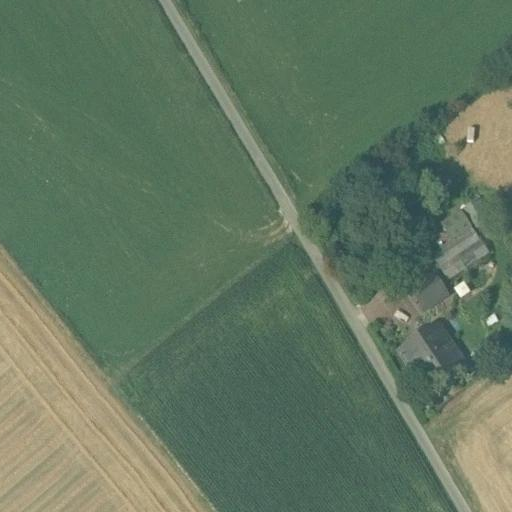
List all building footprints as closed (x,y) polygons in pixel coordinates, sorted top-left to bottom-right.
[(479,200),(463,208),(471,223),(487,215),(479,200)] [(441,221),(450,246),(433,252),(442,275),(485,258),(467,211),(441,221)] [(434,279),(411,294),(418,305),(441,290),(434,279)] [(441,290),(418,305),(425,314),(447,299),(441,290)] [(438,329),(399,355),(425,394),(464,367),(438,329)]
